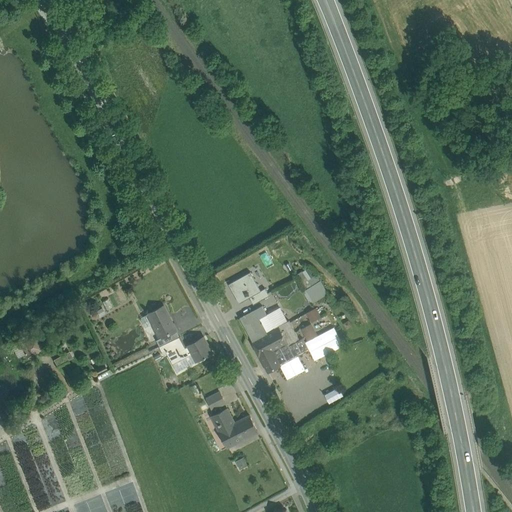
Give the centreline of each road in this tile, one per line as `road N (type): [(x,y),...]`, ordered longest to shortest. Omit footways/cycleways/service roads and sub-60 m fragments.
road 1 (residential): [(46,0),(316,511)]
road 2 (primary): [(326,0),(383,150),(451,382),(473,511)]
